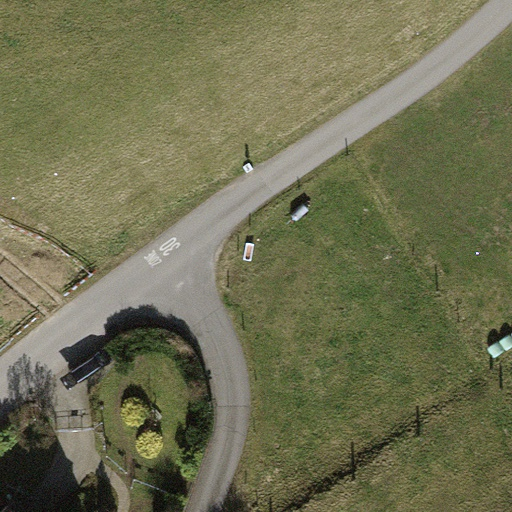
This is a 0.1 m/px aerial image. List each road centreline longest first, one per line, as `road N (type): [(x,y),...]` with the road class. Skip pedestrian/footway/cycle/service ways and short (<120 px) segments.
road 1 (unclassified): [(511,0),(436,68),(166,261)]
road 2 (residential): [(197,511),(232,416),(230,378),(208,318),(166,261)]
road 3 (residential): [(0,394),(166,261)]
